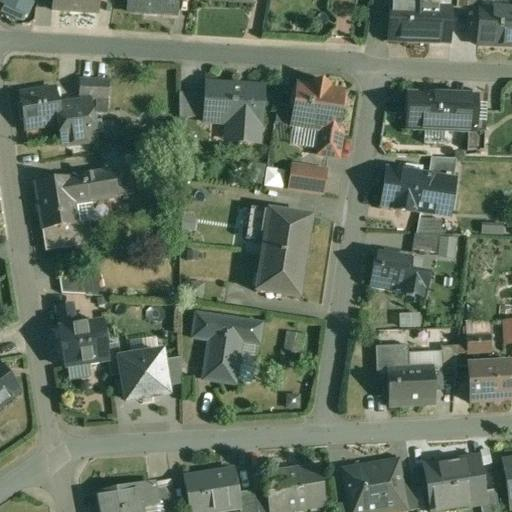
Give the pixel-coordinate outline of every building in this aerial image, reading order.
[(30,23),(40,2),(34,0),(8,0),(4,12),(30,23)] [(53,0),(52,11),(54,11),(54,10),(77,12),(77,13),(98,14),(98,0),(53,0)] [(127,0),(127,12),(128,12),(175,15),(175,16),(177,16),(177,0),(127,0)] [(408,0),(408,7),(390,6),(388,43),(406,43),(406,44),(450,46),(451,9),(427,8),(427,0),(408,0)] [(469,0),(456,0),(456,10),(468,12),(469,0)] [(482,0),(469,0),(468,12),(478,13),(479,12),(482,12),(482,0)] [(511,12),(482,12),(479,12),(478,13),(477,47),(511,47),(511,12)] [(109,83),(80,81),(79,99),(108,101),(109,83)] [(328,86),(313,84),(312,89),(298,87),(292,92),(290,106),(298,117),(296,128),(322,132),(318,156),(337,158),(341,133),(336,132),(339,111),(345,107),(346,99),(342,93),(327,91),(328,86)] [(238,87),(207,85),(206,95),(205,119),(205,123),(239,125),(238,143),(259,145),(262,91),(238,90),(238,87)] [(89,103),(58,107),(55,89),(20,95),(26,131),(28,131),(28,129),(58,124),(58,126),(59,126),(63,146),(95,141),(89,103)] [(206,95),(179,94),(179,118),(205,119),(206,95)] [(486,104),(455,102),(455,98),(437,98),(438,97),(425,96),(425,97),(409,97),(408,102),(405,102),(404,117),(408,117),(407,131),(469,134),(469,127),(485,127),(486,104)] [(485,127),(469,127),(469,134),(468,152),(484,153),(485,127)] [(267,186),(271,166),(254,163),(251,183),(267,186)] [(327,173),(291,168),(288,191),(323,197),(327,173)] [(113,173),(72,180),(76,204),(117,198),(113,173)] [(429,179),(388,173),(383,207),(423,213),(429,179)] [(72,179),(36,185),(46,252),(93,245),(90,222),(79,224),(76,204),(72,180),(72,179)] [(230,197),(210,194),(208,205),(228,207),(230,197)] [(312,219),(250,209),(245,241),(263,243),(256,293),(299,300),(312,219)] [(412,261),(376,255),(371,287),(389,290),(389,291),(407,294),(412,261)] [(106,275),(65,277),(66,296),(107,294),(106,275)] [(73,305),(56,308),(59,331),(76,328),(73,305)] [(425,328),(426,315),(406,315),(406,327),(425,328)] [(261,326),(196,316),(193,339),(194,340),(195,334),(210,337),(206,367),(212,367),(209,382),(235,386),(235,383),(252,385),(257,345),(258,345),(261,326)] [(59,331),(58,331),(64,369),(89,365),(89,366),(108,363),(102,324),(76,328),(59,331)] [(291,333),(289,346),(306,348),(308,335),(291,333)] [(123,398),(172,391),(165,342),(116,349),(123,398)] [(499,362),(499,346),(479,346),(479,362),(499,362)] [(434,370),(411,371),(410,347),(377,349),(378,374),(389,373),(391,408),(436,406),(434,370)] [(458,348),(440,348),(441,374),(456,374),(458,348)] [(0,406),(20,391),(0,365),(0,406)] [(511,369),(511,366),(468,368),(469,402),(511,400),(511,369)] [(193,401),(193,379),(181,379),(182,401),(193,401)] [(478,458),(447,463),(447,465),(425,469),(425,467),(423,467),(430,511),(432,511),(431,505),(453,502),(454,508),(480,504),(485,503),(483,492),(478,458)] [(380,467),(360,470),(360,469),(343,472),(348,503),(349,511),(394,511),(405,510),(406,510),(402,486),(398,463),(380,466),(380,467)] [(511,465),(506,466),(505,464),(503,464),(510,509),(511,509),(511,465)] [(318,467),(263,476),(267,498),(268,511),(293,511),(325,507),(318,467)] [(234,471),(184,479),(189,511),(222,511),(239,509),(238,494),(234,471)] [(414,484),(402,486),(406,510),(405,510),(405,511),(409,511),(418,510),(414,484)] [(152,485),(97,494),(100,511),(140,511),(140,508),(156,505),(152,485)] [(176,511),(173,486),(159,489),(162,511),(176,511)] [(499,511),(496,490),(483,492),(485,503),(480,504),(480,511),(499,511)] [(254,491),(238,494),(239,509),(239,511),(257,511),(255,499),(254,491)] [(268,511),(267,498),(255,499),(257,511),(268,511)] [(349,511),(348,503),(337,505),(337,511),(349,511)]
